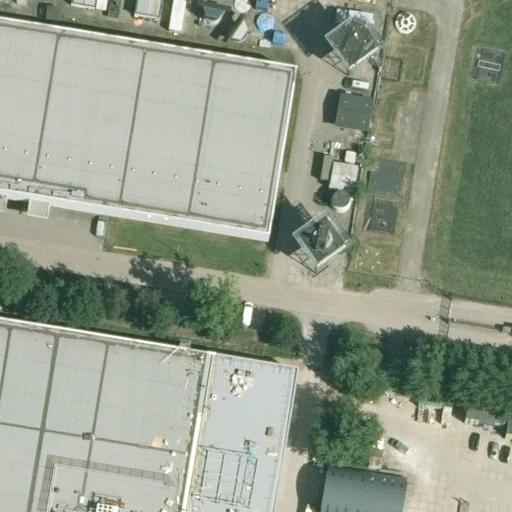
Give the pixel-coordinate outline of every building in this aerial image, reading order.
[(72,0),(71,6),(96,11),(97,0),(72,0)] [(137,0),(135,16),(159,20),(162,0),(137,0)] [(187,0),(174,0),(169,32),(181,34),(187,0)] [(291,80),(0,31),(0,196),(265,240),(291,80)] [(337,126),(364,130),(369,104),(342,99),(337,126)] [(333,168),(330,191),(353,194),(356,171),(333,168)] [(0,330),(0,511),(183,511),(208,364),(0,330)] [(327,470),(320,511),(402,511),(407,483),(327,470)]
